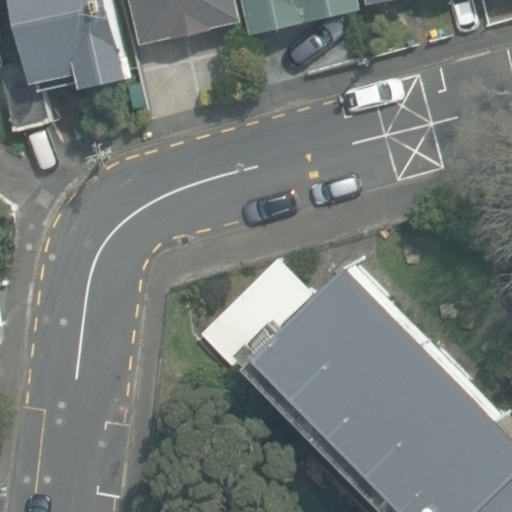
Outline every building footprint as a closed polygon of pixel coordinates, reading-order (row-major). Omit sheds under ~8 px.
[(4,65),(18,127),(52,120),(42,79),(84,69),(88,84),(137,73),(119,0),(18,0),(32,58),(4,65)] [(134,0),(144,43),(247,20),(242,0),(134,0)] [(246,0),(255,33),(341,12),(367,6),(365,0),(246,0)] [(243,371),(256,359),(321,295),(281,255),(204,331),(243,371)] [(321,295),(256,359),(407,511),(511,511),(511,411),(359,256),(321,295)]
